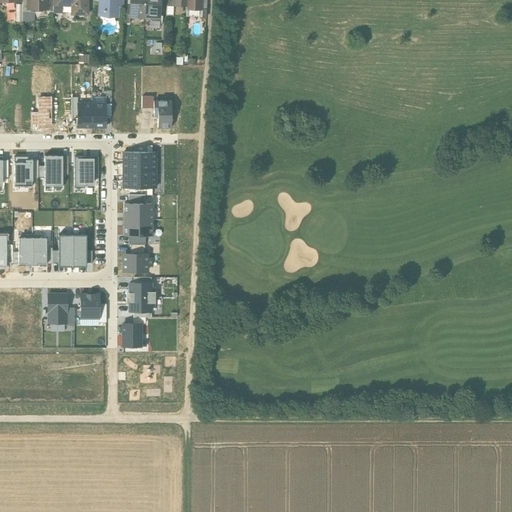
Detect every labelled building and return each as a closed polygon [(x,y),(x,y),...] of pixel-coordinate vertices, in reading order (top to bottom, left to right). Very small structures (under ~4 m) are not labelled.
[(87,0),(62,0),(63,6),(74,6),(74,15),(87,15),(87,0)] [(100,0),(101,1),(100,4),(104,7),(104,13),(106,15),(115,16),(117,13),(118,6),(117,0),(100,0)] [(144,0),(129,0),(129,6),(128,17),(129,17),(144,18),(144,0)] [(144,0),(144,18),(149,18),(149,20),(159,21),(160,0),(144,0)] [(186,0),(187,5),(186,8),(200,9),(200,0),(186,0)] [(153,108),(153,101),(153,97),(141,97),(141,108),(153,108)] [(171,128),(171,101),(153,101),(153,108),(153,117),(157,117),(157,128),(171,128)] [(91,104),(77,104),(77,127),(91,127),(91,104)] [(105,104),(91,104),(91,127),(105,128),(105,104)] [(122,152),(121,170),(156,171),(156,153),(122,152)] [(32,178),(32,160),(25,160),(25,156),(14,156),(14,184),(21,184),(21,187),(32,187),(32,178)] [(62,175),(62,159),(62,156),(44,156),(44,166),(44,178),(44,186),(52,186),(52,188),(62,188),(62,175)] [(92,177),(92,160),(83,160),(83,157),(74,157),(74,188),(84,188),(84,185),(92,185),(92,177)] [(156,171),(121,170),(121,190),(155,191),(156,171)] [(128,195),(128,204),(145,204),(145,195),(128,195)] [(126,220),(152,220),(152,204),(145,204),(128,204),(124,204),(124,214),(126,214),(126,220)] [(128,236),(145,236),(152,236),(152,220),(126,220),(126,226),(124,226),(124,236),(128,236)] [(26,265),(32,265),(32,235),(24,235),(24,238),(18,238),(18,252),(18,264),(18,266),(26,266),(26,265)] [(38,266),(46,266),(46,264),(46,248),(46,238),(39,238),(39,235),(32,235),(32,265),(38,265),(38,266)] [(66,267),(72,267),(72,235),(58,235),(58,251),(58,263),(58,267),(66,267)] [(86,267),(86,263),(86,251),(86,235),(72,235),(72,267),(75,267),(86,267)] [(128,245),(130,245),(144,245),(145,245),(145,236),(128,236),(128,245)] [(144,245),(130,245),(130,255),(144,255),(144,245)] [(144,255),(130,255),(123,255),(123,272),(147,271),(147,267),(152,267),(151,258),(147,258),(147,254),(144,255)] [(151,284),(133,284),(129,284),(129,293),(126,293),(126,298),(154,298),(154,288),(151,288),(151,284)] [(66,294),(48,295),(48,323),(65,323),(66,323),(66,308),(66,294)] [(80,318),(98,318),(99,318),(99,305),(99,295),(80,295),(80,318)] [(154,298),(126,298),(126,302),(129,302),(129,312),(133,312),(151,312),(151,307),(154,307),(154,298)] [(74,308),(66,308),(66,323),(65,323),(65,326),(74,326),(74,308)] [(140,324),(123,324),(123,347),(140,347),(140,324)]
